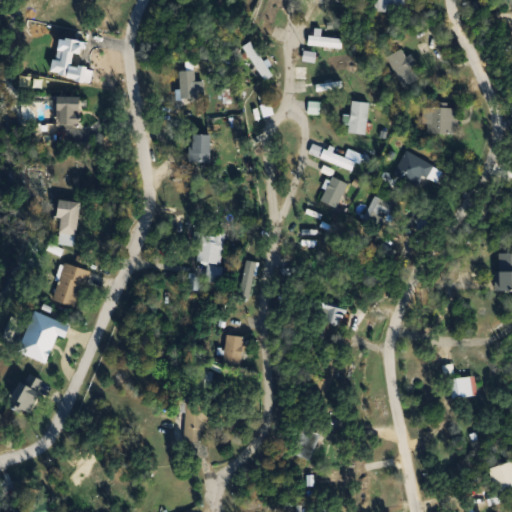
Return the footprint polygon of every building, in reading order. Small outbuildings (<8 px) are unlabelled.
[(285,30),(274,26),(283,0),(272,0),(261,32),(281,40),(285,30)] [(329,8),(330,0),(320,0),(319,6),(329,8)] [(406,0),(375,0),(375,11),(405,14),(406,0)] [(343,38),(308,36),(307,46),(343,48),(343,38)] [(244,48),(265,81),(273,76),(252,43),(244,48)] [(420,81),(414,67),(418,65),(413,55),(408,57),(404,50),(389,56),(404,88),(420,81)] [(196,71),(181,71),(181,102),(206,102),(206,82),(196,82),(196,71)] [(58,125),(81,125),(81,97),(58,97),(58,125)] [(321,114),(321,102),(309,102),(309,114),(321,114)] [(371,104),(353,102),(349,132),(367,134),(371,104)] [(426,132),(459,132),(459,107),(426,107),(426,132)] [(190,162),(212,162),(212,136),(190,136),(190,162)] [(322,158),(353,172),(358,162),(326,148),(322,158)] [(395,174),(422,188),(434,165),(408,150),(395,174)] [(339,208),(350,183),(333,176),(322,201),(339,208)] [(380,231),(396,205),(379,195),(363,221),(380,231)] [(82,202),(62,200),(59,233),(78,235),(82,202)] [(293,251),(309,259),(324,227),(308,220),(293,251)] [(222,283),(225,267),(222,267),(227,234),(203,230),(198,261),(210,262),(207,281),(222,283)] [(511,252),(498,252),(498,290),(511,289),(511,252)] [(89,269),(64,263),(54,301),(79,307),(89,269)] [(319,325),(347,322),(344,304),(317,308),(319,325)] [(47,364),(57,336),(67,339),(72,325),(35,311),(20,354),(47,364)] [(226,364),(243,366),(246,337),(228,335),(226,364)] [(21,381),(11,404),(30,412),(44,381),(31,374),(26,384),(21,381)] [(474,396),(472,377),(451,379),(453,398),(474,396)] [(210,413),(199,413),(199,405),(188,405),(188,438),(203,438),(203,425),(210,425),(210,413)] [(311,461),(324,432),(306,424),(293,452),(311,461)] [(511,488),(511,461),(491,469),(499,493),(511,488)] [(22,511),(54,511),(55,502),(23,502),(22,511)]
